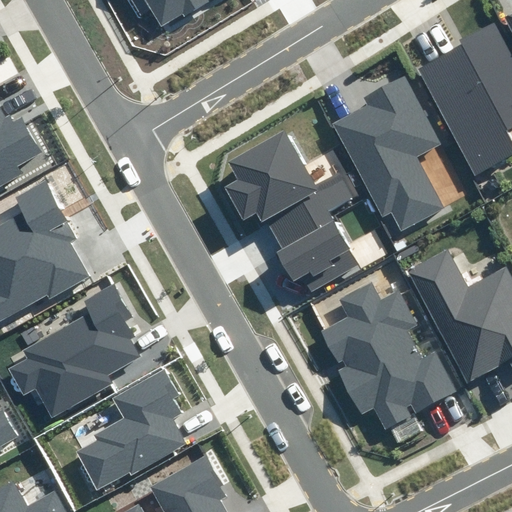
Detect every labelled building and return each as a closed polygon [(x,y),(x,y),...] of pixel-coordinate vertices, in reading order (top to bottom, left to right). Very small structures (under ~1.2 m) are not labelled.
[(143,0),(159,27),(206,0),(143,0)] [(463,45),(418,68),(474,177),(511,157),(511,141),(506,131),(511,127),(511,54),(495,22),(461,40),(463,45)] [(367,106),(336,122),(384,217),(394,212),(403,230),(445,209),(419,157),(441,146),(405,76),(363,97),(367,106)] [(0,183),(20,172),(15,163),(40,149),(23,118),(12,124),(0,102),(0,183)] [(316,187),(285,130),(228,161),(238,178),(225,185),(244,221),(255,215),(291,280),(301,275),(310,292),(359,265),(329,210),(356,196),(343,172),(316,187)] [(20,208),(0,219),(0,322),(91,273),(72,239),(77,236),(48,182),(16,200),(20,208)] [(449,247),(408,268),(467,382),(508,361),(511,369),(511,276),(507,267),(469,287),(449,247)] [(24,360),(9,369),(24,395),(37,388),(52,415),(109,384),(105,377),(142,357),(122,321),(136,314),(117,279),(83,297),(89,309),(18,348),(24,360)] [(347,314),(319,329),(364,413),(374,408),(385,428),(457,390),(435,350),(423,357),(408,330),(416,326),(398,293),(384,300),(372,279),(338,297),(347,314)] [(99,441),(76,453),(97,491),(189,441),(173,412),(181,408),(162,373),(116,398),(125,415),(94,432),(99,441)] [(0,457),(27,442),(6,406),(0,408),(0,457)] [(140,511),(136,505),(123,511),(230,511),(224,500),(231,496),(209,457),(153,488),(166,511),(140,511)] [(11,475),(0,481),(0,511),(68,511),(55,489),(28,504),(11,475)]
